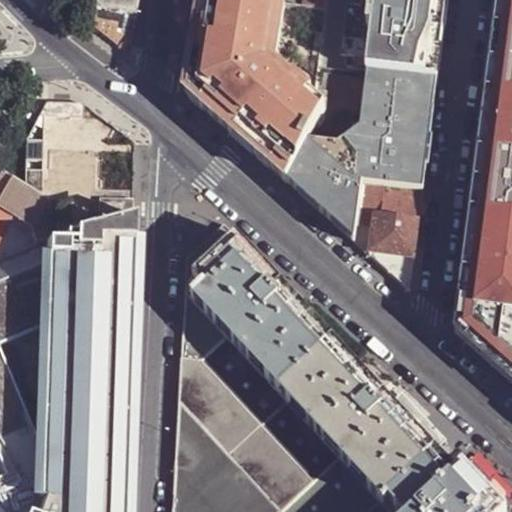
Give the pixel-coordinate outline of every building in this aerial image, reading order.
[(141,0),(100,0),(99,11),(127,15),(138,17),(141,0)] [(271,5),(234,0),(199,0),(194,31),(192,46),(190,55),(202,56),(197,88),(221,110),(213,118),(284,181),(309,132),(319,116),(301,101),(309,92),(291,75),(289,78),(274,64),(284,7),(271,5)] [(272,0),(271,5),(284,7),(295,9),(296,2),(302,3),(303,0),(272,0)] [(296,2),(295,9),(323,13),(325,0),(303,0),(302,3),(296,2)] [(436,82),(447,3),(425,0),(325,0),(323,13),(316,66),(367,73),(367,74),(436,82)] [(511,0),(497,0),(497,2),(502,3),(500,21),(495,20),(484,105),(489,105),(487,124),(482,123),(467,244),(472,245),(469,264),(464,263),(459,301),(468,302),(465,329),(498,359),(501,356),(511,365),(511,0)] [(295,9),(284,7),(274,64),(289,78),(291,75),(309,92),(301,101),(319,116),(322,110),(323,102),(312,100),(316,66),(323,13),(295,9)] [(127,15),(99,11),(95,31),(123,52),(127,15)] [(202,56),(190,55),(184,93),(213,118),(221,110),(197,88),(202,56)] [(367,73),(316,66),(312,100),(323,102),(322,110),(319,116),(309,132),(284,181),(356,245),(363,187),(422,193),(422,190),(424,176),(428,141),(436,82),(367,74),(367,73)] [(0,208),(31,226),(38,244),(42,243),(64,234),(48,197),(4,171),(3,172),(0,176),(0,208)] [(419,221),(422,193),(363,187),(356,245),(369,257),(369,254),(370,254),(374,215),(419,221)] [(414,260),(419,221),(374,215),(370,254),(414,260)] [(0,235),(8,222),(0,216),(0,235)] [(0,511),(114,511),(126,226),(94,224),(94,228),(79,228),(64,234),(42,243),(38,244),(0,259),(0,511)] [(186,293),(191,299),(202,288),(192,278),(235,238),(224,226),(187,262),(186,293)] [(390,511),(413,511),(457,473),(436,451),(391,403),(386,398),(382,393),(236,237),(235,238),(192,278),(202,288),(191,299),(381,503),(390,511)] [(410,291),(414,260),(370,254),(369,257),(408,292),(410,291)] [(186,293),(182,370),(199,370),(309,488),(331,511),(370,511),(381,503),(191,299),(186,293)] [(468,302),(459,301),(455,334),(511,384),(511,365),(501,356),(498,359),(465,329),(468,302)] [(390,511),(381,503),(370,511),(331,511),(309,488),(199,370),(182,370),(173,511),(390,511)] [(391,403),(436,451),(446,441),(402,393),(391,403)] [(507,511),(509,501),(471,460),(457,473),(413,511),(507,511)]
